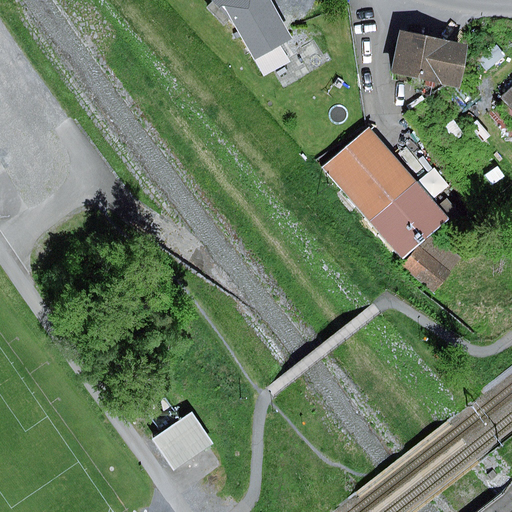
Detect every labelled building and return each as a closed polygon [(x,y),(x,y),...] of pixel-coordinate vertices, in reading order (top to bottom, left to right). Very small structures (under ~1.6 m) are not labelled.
[(212,0),(229,17),(259,72),(287,58),(268,22),(264,14),(256,0),(212,0)] [(476,52),(406,38),(398,77),(467,92),(476,52)] [(511,93),(499,106),(511,119),(511,93)] [(370,132),(327,170),(403,257),(447,219),(370,132)] [(188,417),(153,441),(172,468),(207,444),(188,417)]
